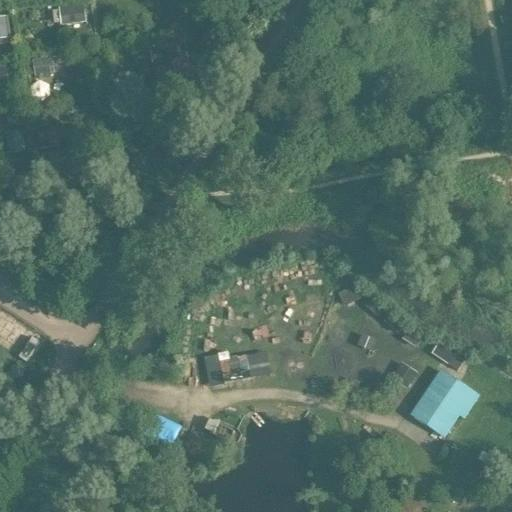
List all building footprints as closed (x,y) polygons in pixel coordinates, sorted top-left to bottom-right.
[(182,0),(159,0),(163,23),(185,19),(182,0)] [(84,3),(59,4),(60,25),(86,24),(84,3)] [(6,16),(0,16),(0,41),(9,40),(6,16)] [(177,41),(149,43),(151,63),(179,61),(177,41)] [(55,54),(32,57),(34,77),(57,74),(55,54)] [(9,64),(0,65),(0,86),(13,84),(9,64)] [(63,125),(36,129),(39,149),(66,146),(63,125)] [(23,130),(3,132),(6,155),(25,153),(23,130)] [(411,415),(415,418),(415,419),(440,435),(441,434),(445,437),(460,415),(464,418),(479,396),(441,371),(411,415)]
